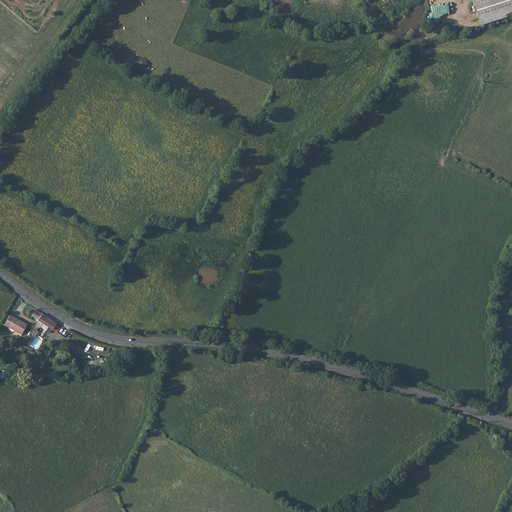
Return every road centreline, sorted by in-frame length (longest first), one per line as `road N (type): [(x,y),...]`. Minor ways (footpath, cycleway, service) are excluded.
road 1 (tertiary): [(0,272),(49,310),(108,338),(283,354),(511,423)]
road 2 (track): [(0,128),(94,0)]
